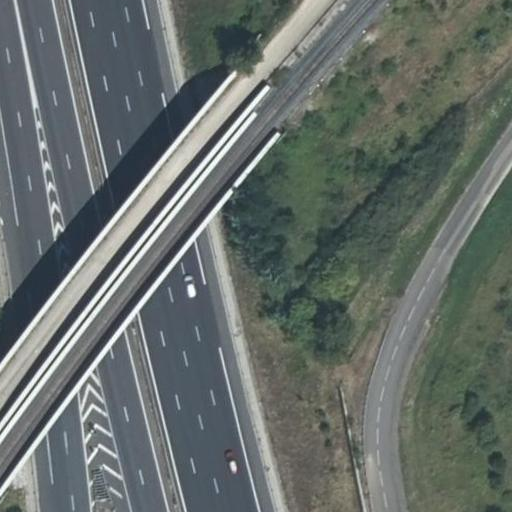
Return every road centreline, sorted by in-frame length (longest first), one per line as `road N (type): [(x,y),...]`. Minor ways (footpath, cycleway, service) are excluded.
road 1 (motorway): [(24,0),(153,511)]
road 2 (motorway): [(226,511),(108,0)]
road 3 (motorway): [(3,0),(72,511)]
road 4 (unclassified): [(309,0),(0,385)]
road 5 (residential): [(387,511),(380,410),(392,348),(511,147)]
